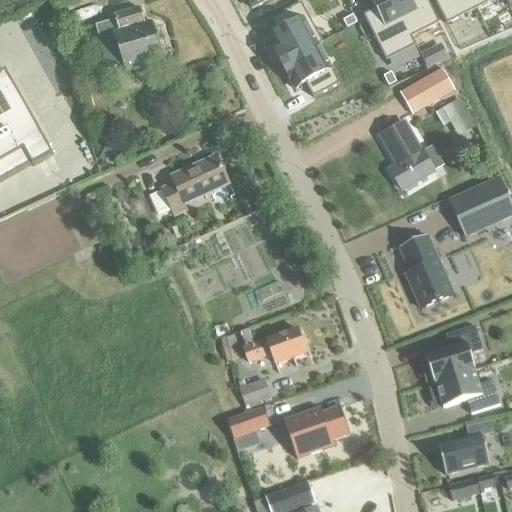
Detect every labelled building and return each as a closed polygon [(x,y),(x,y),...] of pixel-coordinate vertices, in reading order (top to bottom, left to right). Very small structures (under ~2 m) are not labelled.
[(53,0),(59,16),(96,0),(53,0)] [(245,0),(252,11),(271,0),(245,0)] [(368,0),(374,11),(363,17),(385,63),(415,48),(411,39),(410,40),(390,0),(368,0)] [(390,0),(410,40),(411,39),(439,25),(426,0),(390,0)] [(432,0),(446,26),(475,12),(468,0),(432,0)] [(468,0),(475,12),(497,0),(468,0)] [(277,35),(267,41),(281,66),(317,46),(318,47),(322,45),(301,5),(270,21),(277,35)] [(95,26),(99,40),(98,40),(105,69),(121,65),(123,71),(163,61),(152,24),(144,26),(139,10),(114,17),(115,20),(95,26)] [(352,17),(342,23),(347,31),(356,25),(352,17)] [(317,46),(281,66),(294,91),(305,86),(313,100),(339,86),(318,47),(317,46)] [(3,70),(0,71),(0,184),(31,166),(32,169),(53,157),(3,70)] [(441,71),(400,93),(412,116),(453,94),(441,71)] [(388,89),(396,85),(391,75),(383,79),(388,89)] [(443,110),(459,137),(475,128),(459,100),(443,110)] [(390,171),(401,191),(433,173),(421,153),(420,153),(405,125),(381,138),(397,167),(390,171)] [(101,160),(113,166),(121,152),(108,146),(101,160)] [(161,193),(149,198),(158,218),(170,212),(173,218),(186,212),(184,207),(229,186),(215,158),(170,179),(173,187),(161,193)] [(511,211),(498,179),(447,202),(464,239),(511,217),(511,211)] [(426,238),(399,250),(409,273),(404,275),(421,312),(453,297),(426,238)] [(104,246),(97,250),(101,258),(108,255),(104,246)] [(450,351),(425,359),(433,386),(435,385),(473,373),(474,373),(469,357),(482,353),(474,328),(445,337),(450,351)] [(244,350),(249,364),(272,356),(275,366),(305,355),(297,331),(267,342),(252,347),(245,350),(244,350)] [(247,332),(239,335),(245,350),(252,347),(247,332)] [(220,341),(227,365),(233,364),(226,339),(220,341)] [(473,373),(435,385),(443,410),(466,403),(470,417),(499,407),(492,383),(478,387),(473,373)] [(238,385),(240,390),(239,390),(246,409),(271,400),(264,381),(245,388),(243,383),(238,385)] [(320,410),(283,423),(297,461),(334,448),(332,443),(349,437),(340,409),(322,415),(320,410)] [(260,410),(225,422),(232,442),(267,429),(260,410)] [(482,438),(438,448),(445,478),(489,467),(482,438)] [(490,479),(476,482),(479,492),(493,489),(490,479)] [(476,482),(448,489),(451,503),(479,496),(476,482)] [(269,511),(291,511),(314,504),(307,485),(266,500),(269,511)]
